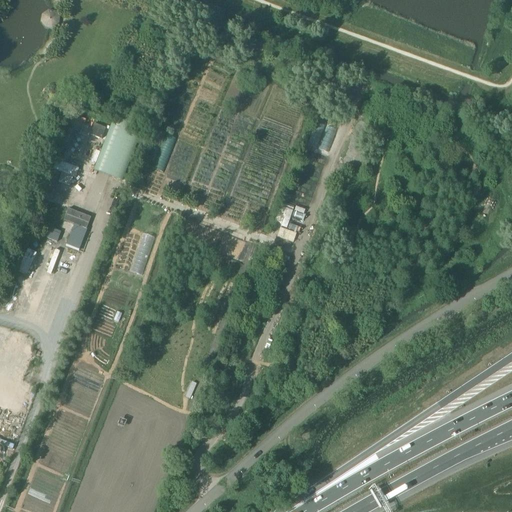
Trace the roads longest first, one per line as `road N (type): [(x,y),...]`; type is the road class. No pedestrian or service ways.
road 1 (unclassified): [(193,511),(359,369),(511,274)]
road 2 (trunk): [(511,359),(290,511)]
road 3 (track): [(296,253),(246,382),(202,454),(206,498)]
road 4 (trunk): [(511,398),(299,511)]
road 5 (track): [(127,189),(296,253)]
road 6 (trunk): [(354,511),(511,427)]
road 7 (track): [(359,97),(296,253)]
